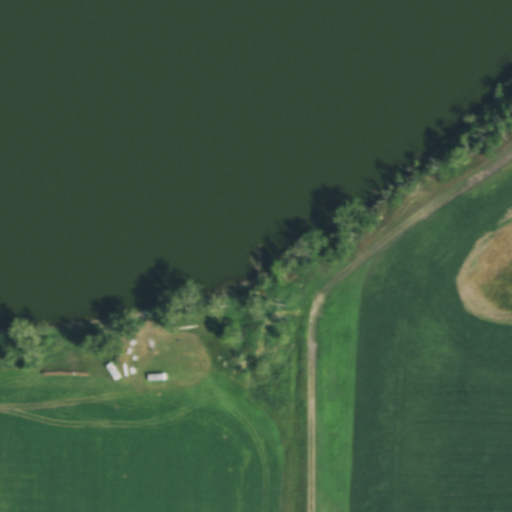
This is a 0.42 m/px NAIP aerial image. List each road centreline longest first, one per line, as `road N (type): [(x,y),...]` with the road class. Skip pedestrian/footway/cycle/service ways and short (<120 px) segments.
road 1 (track): [(306,511),(316,281),(511,151)]
road 2 (track): [(291,399),(0,386)]
road 3 (track): [(338,267),(317,260),(297,283),(291,399)]
